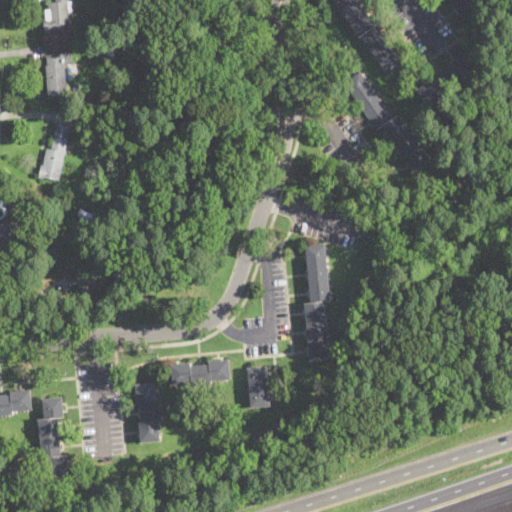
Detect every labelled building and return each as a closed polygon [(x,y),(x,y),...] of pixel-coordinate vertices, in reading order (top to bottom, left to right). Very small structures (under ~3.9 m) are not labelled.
[(68,0),(71,30),(45,32),(44,19),(50,18),(49,2),(68,0)] [(359,0),(375,22),(376,22),(405,64),(390,74),(363,35),(360,37),(334,0),(359,0)] [(474,0),(479,6),(463,17),(451,0),(474,0)] [(104,54),(95,56),(92,44),(102,42),(104,54)] [(64,58),(65,62),(77,61),(78,74),(66,75),(68,93),(48,95),(45,66),(48,66),(47,54),(67,52),(68,57),(64,58)] [(475,72),(428,105),(417,90),(464,56),(475,72)] [(361,72),(393,117),(398,114),(431,162),(416,173),(382,125),(376,129),(344,83),(361,72)] [(60,180),(40,176),(42,165),(43,165),(47,147),(52,148),(57,125),(70,127),(60,180)] [(36,211),(30,215),(26,209),(32,205),(36,211)] [(96,215),(90,228),(75,221),(81,208),(96,215)] [(0,225),(7,221),(16,235),(0,246),(0,225)] [(330,358),(310,360),(305,303),(311,302),(306,245),(326,243),(331,301),(325,302),(330,358)] [(96,260),(96,263),(106,262),(108,283),(98,284),(98,286),(94,286),(95,290),(83,290),(83,286),(79,287),(76,266),(90,265),(89,261),(96,260)] [(230,359),(232,378),(211,380),(211,384),(193,386),(193,382),(174,384),(172,365),(192,363),(192,366),(210,365),(209,360),(230,359)] [(271,405),(252,407),(249,368),(268,367),(271,405)] [(156,383),(158,401),(161,401),(163,420),(159,421),(161,440),(142,441),(140,422),(143,422),(141,403),(139,404),(137,385),(156,383)] [(0,395),(11,394),(11,391),(30,390),(32,408),(14,410),(14,414),(0,415),(0,395)] [(61,455),(67,454),(69,474),(50,476),(48,457),(42,457),(38,419),(45,418),(43,399),(62,397),(64,418),(57,418),(61,455)]
